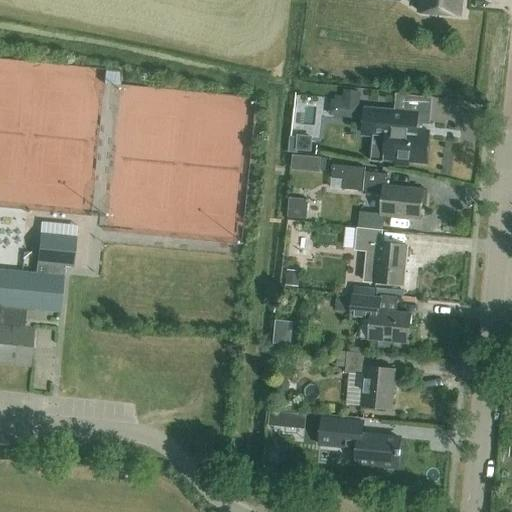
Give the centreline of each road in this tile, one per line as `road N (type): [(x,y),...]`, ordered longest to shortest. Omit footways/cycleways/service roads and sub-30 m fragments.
road 1 (residential): [(474,511),(511,134)]
road 2 (unclassified): [(235,511),(154,438),(0,421)]
